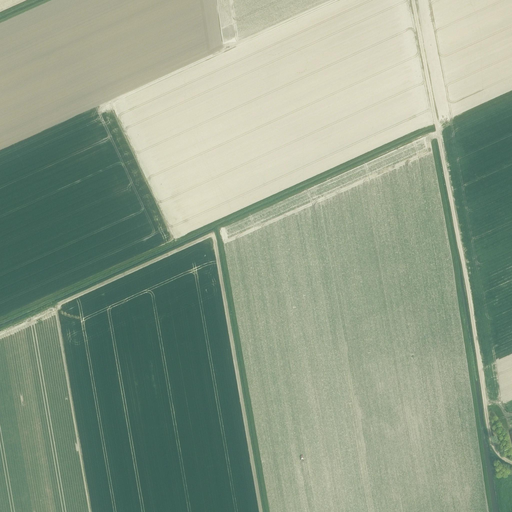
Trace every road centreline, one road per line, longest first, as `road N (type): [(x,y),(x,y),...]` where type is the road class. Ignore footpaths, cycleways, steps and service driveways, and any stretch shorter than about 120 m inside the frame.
road 1 (track): [(511,464),(491,441),(412,0)]
road 2 (track): [(110,103),(337,0)]
